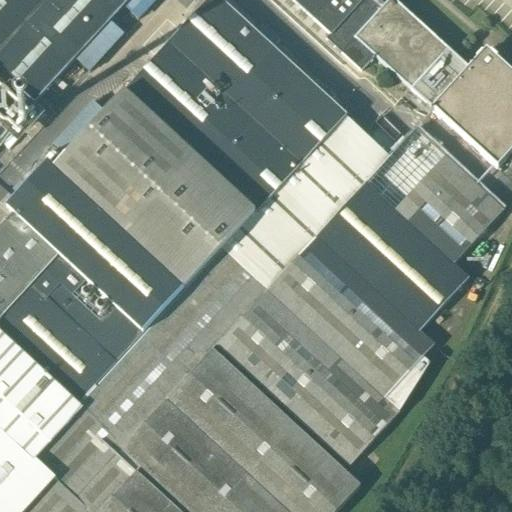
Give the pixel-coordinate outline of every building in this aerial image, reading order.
[(0,0),(0,137),(127,0),(0,0)] [(195,159),(254,213),(347,114),(221,0),(205,0),(122,92),(195,159)] [(374,57),(410,90),(447,49),(391,0),(292,0),(327,31),(327,43),(359,72),(374,57)] [(410,90),(432,111),(468,69),(447,49),(410,90)] [(511,150),(511,75),(484,51),(468,69),(432,111),(497,168),(511,150)] [(122,92),(51,167),(125,236),(195,159),(122,92)] [(97,511),(132,473),(139,467),(119,449),(209,350),(216,343),(391,154),(355,123),(347,114),(254,213),(182,289),(142,334),(114,365),(106,358),(69,398),(53,415),(18,453),(29,462),(50,482),(49,483),(21,511),(97,511)] [(501,212),(413,130),(391,154),(216,343),(347,465),(397,412),(382,396),(432,347),(416,330),(465,279),(452,263),(501,212)] [(195,159),(125,236),(182,289),(254,213),(195,159)] [(2,206),(11,215),(56,256),(112,306),(142,334),(182,289),(125,236),(51,167),(44,161),(2,206)] [(0,316),(56,256),(11,215),(0,226),(0,316)] [(0,437),(18,453),(53,415),(35,399),(28,406),(14,393),(21,385),(3,369),(20,350),(69,398),(106,358),(43,299),(59,282),(99,320),(112,306),(56,256),(0,316),(0,437)] [(114,365),(142,334),(112,306),(99,320),(59,282),(43,299),(106,358),(114,365)] [(69,398),(20,350),(3,369),(21,385),(14,393),(28,406),(35,399),(53,415),(69,398)] [(332,511),(355,487),(209,350),(119,449),(139,467),(188,511),(332,511)] [(0,437),(0,511),(21,511),(49,483),(50,482),(29,462),(18,453),(0,437)] [(174,511),(132,473),(97,511),(174,511)]
